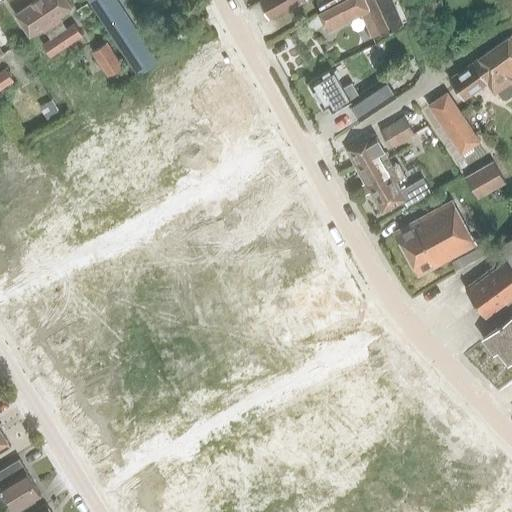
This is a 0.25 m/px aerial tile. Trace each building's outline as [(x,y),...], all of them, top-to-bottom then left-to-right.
[(64,37),(85,23),(70,0),(57,0),(45,8),(64,37)] [(87,0),(137,75),(156,62),(115,0),(87,0)] [(269,18),(300,0),(260,0),(259,1),(269,18)] [(321,10),(340,0),(316,0),(321,10)] [(372,38),(402,24),(391,0),(344,0),(318,14),(328,32),(361,14),(372,38)] [(45,8),(23,23),(42,51),(64,37),(45,8)] [(511,84),(510,83),(511,81),(511,34),(473,62),(449,79),(463,99),(486,83),(494,94),(497,92),(501,99),(505,99),(511,94),(511,84)] [(108,70),(122,61),(106,36),(92,46),(108,70)] [(0,52),(0,79),(12,72),(0,52)] [(207,63),(177,80),(190,102),(220,85),(207,63)] [(332,112),(359,96),(351,83),(343,88),(331,68),(308,82),(323,108),(328,106),(332,112)] [(161,106),(169,102),(179,123),(194,116),(181,90),(176,92),(172,84),(155,92),(161,106)] [(396,97),(388,84),(352,107),(360,120),(396,97)] [(220,85),(190,102),(203,125),(233,108),(220,85)] [(461,153),(479,141),(447,92),(428,105),(461,153)] [(389,147),(414,133),(404,117),(380,131),(389,147)] [(195,127),(179,133),(187,153),(203,147),(195,127)] [(384,161),(388,158),(374,134),(346,150),(355,167),(379,153),(384,161)] [(141,137),(118,150),(135,180),(158,167),(141,137)] [(0,150),(0,173),(7,187),(36,172),(19,141),(0,150)] [(118,150),(97,162),(114,192),(135,180),(118,150)] [(393,166),(388,158),(384,161),(379,153),(355,167),(364,183),(361,185),(362,188),(366,185),(367,187),(391,173),(396,182),(406,176),(398,162),(393,166)] [(505,182),(492,160),(464,176),(477,198),(505,182)] [(97,162),(74,175),(92,205),(114,192),(97,162)] [(401,190),(396,182),(391,173),(367,187),(366,185),(362,188),(366,194),(370,192),(382,212),(403,201),(406,206),(431,192),(423,178),(401,190)] [(454,255),(475,244),(452,201),(395,232),(418,275),(454,255)] [(296,220),(266,237),(279,259),(309,242),(296,220)] [(177,227),(153,241),(174,277),(187,270),(193,280),(204,274),(177,227)] [(511,239),(498,249),(506,260),(511,268),(511,239)] [(153,241),(129,255),(156,302),(166,296),(160,285),(174,277),(153,241)] [(309,242),(279,259),(292,282),(322,265),(309,242)] [(511,268),(506,260),(465,290),(485,317),(511,296),(511,268)] [(212,315),(199,323),(220,359),(244,345),(217,298),(206,304),(212,315)] [(511,315),(474,344),(485,359),(489,356),(492,359),(489,361),(496,369),(498,368),(499,369),(511,359),(511,315)] [(179,320),(168,326),(195,373),(220,359),(199,323),(185,331),(179,320)] [(68,327),(38,344),(52,366),(81,349),(68,327)] [(81,349),(52,366),(64,388),(94,370),(81,349)] [(94,370),(64,388),(78,410),(107,392),(94,370)] [(391,374),(366,398),(384,417),(409,393),(391,374)] [(409,393),(384,417),(403,435),(427,411),(409,393)] [(296,415),(274,428),(292,458),(314,444),(296,415)] [(0,452),(11,446),(0,427),(0,452)] [(274,428),(253,441),(270,471),(292,458),(274,428)] [(182,476),(193,468),(174,440),(163,448),(182,476)] [(253,441),(230,454),(248,484),(270,471),(253,441)] [(469,454),(445,478),(463,497),(487,473),(469,454)] [(15,510),(41,495),(26,470),(25,471),(19,460),(0,471),(0,488),(1,488),(15,510)] [(487,473),(463,497),(477,511),(484,511),(505,491),(487,473)] [(438,511),(469,511),(448,489),(432,505),(438,511)] [(178,511),(169,496),(141,511),(178,511)]
